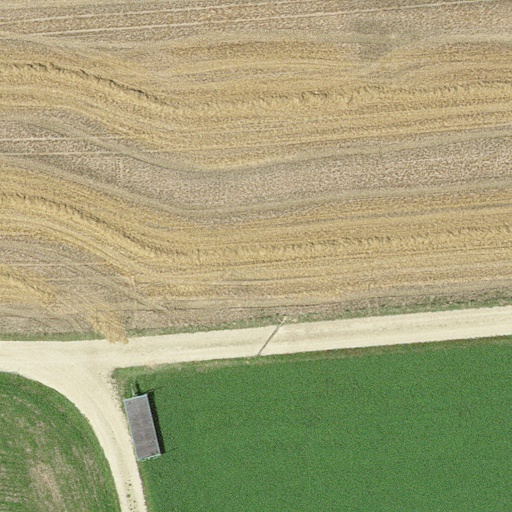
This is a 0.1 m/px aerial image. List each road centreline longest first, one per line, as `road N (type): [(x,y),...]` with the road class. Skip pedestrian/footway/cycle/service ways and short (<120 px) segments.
road 1 (track): [(0,353),(59,356),(511,319)]
road 2 (track): [(59,356),(113,434),(131,511)]
